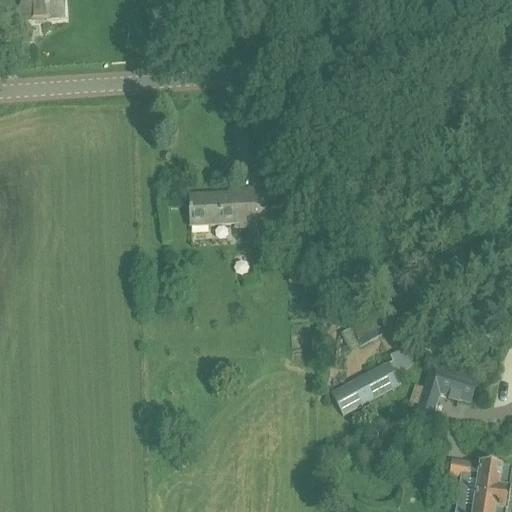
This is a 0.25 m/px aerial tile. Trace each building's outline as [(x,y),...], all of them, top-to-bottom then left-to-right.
[(17,0),(20,24),(64,20),(62,0),(17,0)] [(234,228),(234,231),(255,230),(253,192),(233,193),(233,196),(189,199),(190,212),(189,213),(190,231),(234,228)] [(287,243),(288,285),(309,285),(308,242),(287,243)] [(352,332),(365,358),(380,351),(375,342),(382,338),(374,321),(352,332)] [(414,357),(399,359),(401,377),(416,375),(414,357)] [(331,396),(343,418),(400,388),(388,365),(331,396)] [(422,392),(415,390),(409,408),(416,410),(414,418),(431,424),(440,398),(448,400),(447,402),(458,406),(458,403),(470,407),(479,388),(482,382),(430,366),(428,372),(422,392)] [(507,511),(510,491),(511,473),(511,471),(502,470),(502,469),(479,466),(476,483),(468,482),(471,465),(451,462),(449,479),(460,481),(458,494),(474,497),(472,511),(507,511)]
